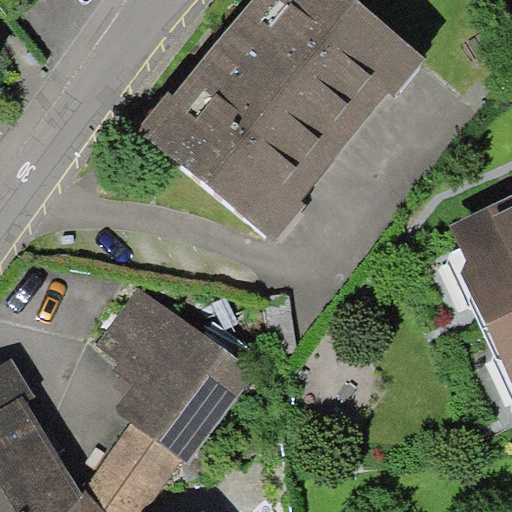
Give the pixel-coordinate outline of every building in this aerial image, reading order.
[(425,58),(354,0),(251,0),(220,39),(173,95),(169,91),(137,130),(273,242),(305,204),(300,200),(389,92),(394,96),(425,58)] [(511,195),(450,224),(467,259),(461,272),(511,379),(511,195)] [(114,410),(131,422),(183,459),(188,462),(254,370),(138,287),(96,346),(118,362),(111,372),(131,386),(114,410)] [(0,364),(0,409),(21,397),(25,402),(35,396),(11,358),(0,364)] [(0,409),(0,511),(74,511),(90,502),(81,489),(25,402),(21,397),(0,409)] [(140,511),(183,459),(131,422),(87,488),(108,511),(140,511)] [(108,511),(87,488),(84,485),(81,489),(90,502),(74,511),(108,511)]
